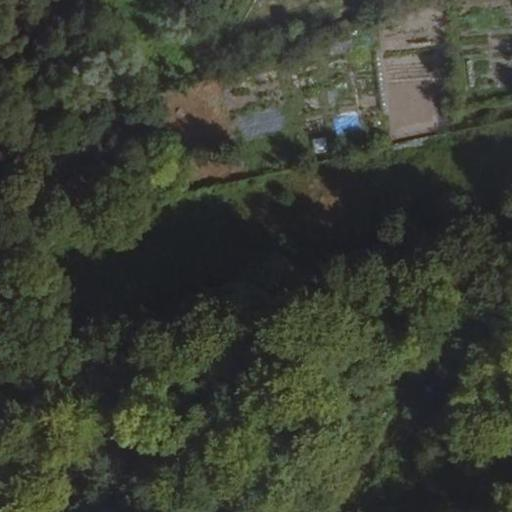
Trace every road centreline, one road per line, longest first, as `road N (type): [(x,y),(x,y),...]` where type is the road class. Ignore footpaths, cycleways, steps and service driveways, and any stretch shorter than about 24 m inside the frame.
road 1 (track): [(511,230),(0,363)]
road 2 (track): [(335,511),(452,330),(511,271)]
